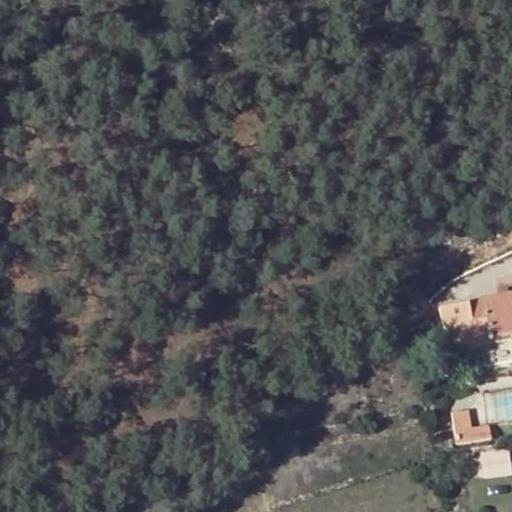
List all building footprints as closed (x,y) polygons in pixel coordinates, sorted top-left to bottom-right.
[(511,291),(466,301),(472,329),(486,327),(488,335),(511,330),(511,291)] [(475,347),(489,344),(488,335),(486,327),(472,329),(475,347)] [(511,330),(488,335),(489,344),(511,340),(511,330)] [(492,424),(476,428),(471,409),(455,413),(462,444),(495,437),(492,424)] [(511,451),(479,456),(482,480),(511,476),(511,451)]
